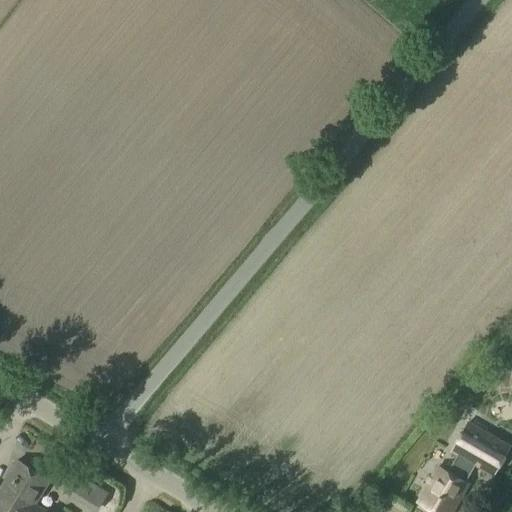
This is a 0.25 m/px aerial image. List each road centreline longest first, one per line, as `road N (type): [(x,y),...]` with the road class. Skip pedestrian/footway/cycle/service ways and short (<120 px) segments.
road 1 (unclassified): [(107,446),(486,0)]
road 2 (unclassified): [(217,511),(107,446)]
road 3 (unclassified): [(107,446),(0,385)]
